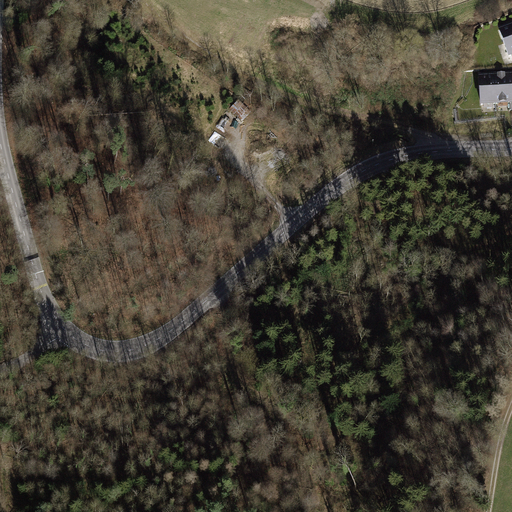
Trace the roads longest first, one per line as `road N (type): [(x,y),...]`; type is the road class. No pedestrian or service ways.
road 1 (tertiary): [(67,332),(97,347),(135,346),(170,332),(368,167),(405,155),(511,148)]
road 2 (residential): [(0,135),(17,217),(67,332)]
